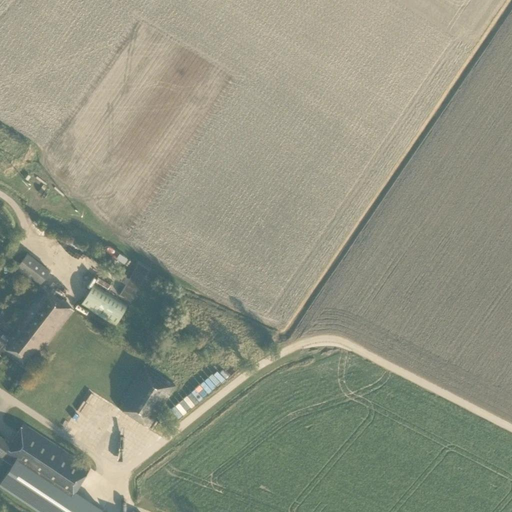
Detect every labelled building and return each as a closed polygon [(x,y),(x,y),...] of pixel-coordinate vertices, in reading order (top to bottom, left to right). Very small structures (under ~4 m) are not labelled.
[(183,57),(138,24),(67,120),(112,153),(183,57)] [(15,268),(38,285),(49,270),(26,252),(15,268)] [(125,284),(119,294),(130,301),(148,269),(138,263),(129,279),(123,275),(120,281),(125,284)] [(80,304),(115,325),(127,304),(93,284),(80,304)] [(73,310),(40,285),(15,319),(17,321),(6,336),(0,331),(0,354),(1,355),(4,351),(23,367),(26,368),(29,368),(30,367),(73,310)] [(175,385),(143,365),(120,400),(121,401),(118,407),(149,427),(175,385)] [(76,492),(91,468),(22,423),(16,432),(28,439),(27,440),(11,464),(0,481),(0,485),(40,511),(99,511),(102,509),(76,492)] [(27,440),(16,433),(9,443),(0,436),(0,457),(11,464),(27,440)]
